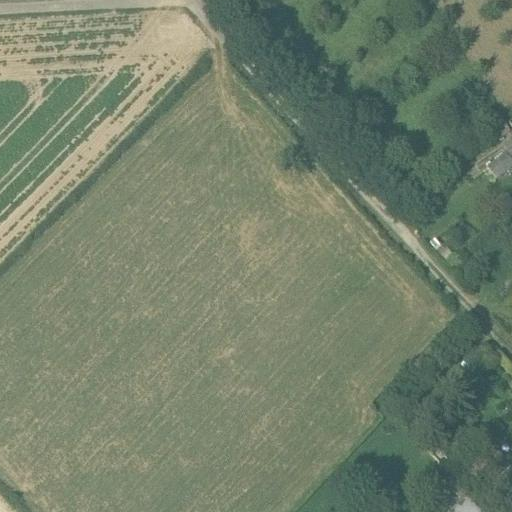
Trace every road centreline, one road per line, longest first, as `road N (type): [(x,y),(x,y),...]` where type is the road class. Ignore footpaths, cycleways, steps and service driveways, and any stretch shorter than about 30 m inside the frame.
road 1 (track): [(191,0),(511,352)]
road 2 (track): [(190,0),(0,12)]
